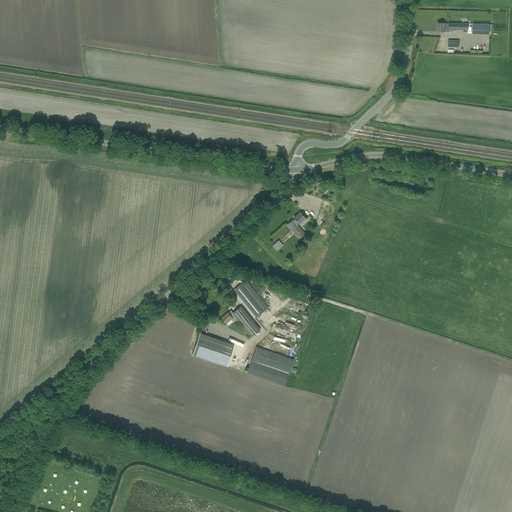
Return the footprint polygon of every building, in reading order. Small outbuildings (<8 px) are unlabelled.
[(438,23),(437,32),(442,32),(444,32),(449,32),(449,29),(462,30),(467,30),(468,30),(468,24),(443,23),(438,23)] [(473,34),(489,34),(489,33),(492,33),(492,27),(489,27),(489,24),(473,24),(473,34)] [(448,41),(448,47),(452,47),(452,53),(458,53),(458,47),(458,41),(448,41)] [(305,218),(300,213),(294,218),(295,219),(293,221),(293,220),(287,225),(299,239),(305,234),(298,225),(305,218)] [(271,246),(276,251),(283,245),(278,240),(271,246)] [(234,290),(257,317),(268,308),(245,280),(234,290)] [(236,320),(250,338),(260,329),(241,306),(233,313),(231,310),(228,313),(221,318),(226,324),(231,319),(233,323),(236,320)] [(192,355),(227,367),(234,345),(200,333),(192,355)] [(236,341),(230,364),(239,366),(245,343),(236,341)] [(247,373),(285,386),(294,359),(256,346),(247,373)]
